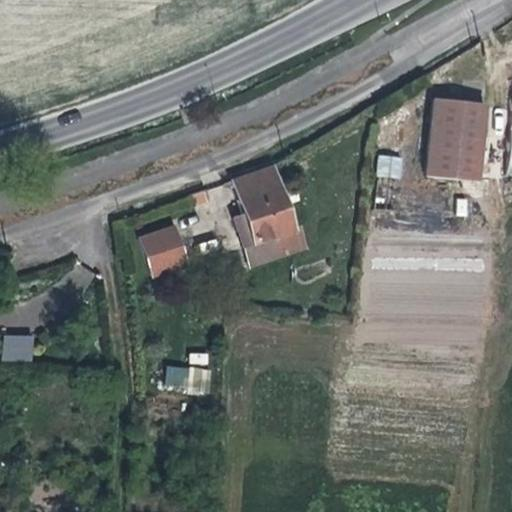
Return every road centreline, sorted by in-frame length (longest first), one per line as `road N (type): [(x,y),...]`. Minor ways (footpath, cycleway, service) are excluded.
road 1 (residential): [(503,0),(270,140),(0,241)]
road 2 (tertiary): [(363,0),(165,93),(0,150)]
road 3 (track): [(122,365),(122,324),(88,210)]
